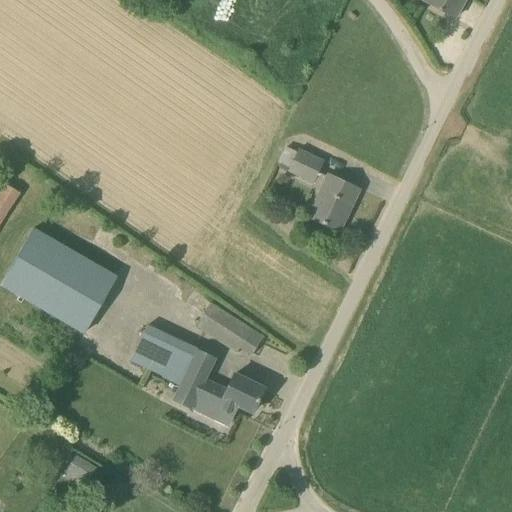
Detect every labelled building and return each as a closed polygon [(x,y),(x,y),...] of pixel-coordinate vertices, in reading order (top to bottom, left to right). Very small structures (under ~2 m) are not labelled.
[(454,19),(464,0),(425,0),(424,2),(454,19)] [(323,162),(298,150),(288,172),(313,184),(313,183),(322,188),(308,217),(338,232),(358,190),(328,175),(327,177),(318,173),(323,162)] [(0,225),(20,193),(0,180),(0,225)] [(0,280),(0,287),(83,334),(117,274),(31,225),(0,280)] [(235,351),(238,347),(249,328),(210,303),(195,326),(235,351)] [(226,390),(205,380),(215,359),(147,326),(130,361),(163,377),(163,378),(179,386),(172,401),(190,410),(191,409),(213,419),(220,405),(234,412),(237,406),(252,412),(263,389),(233,375),(226,390)] [(75,453),(66,471),(86,482),(96,463),(75,453)]
